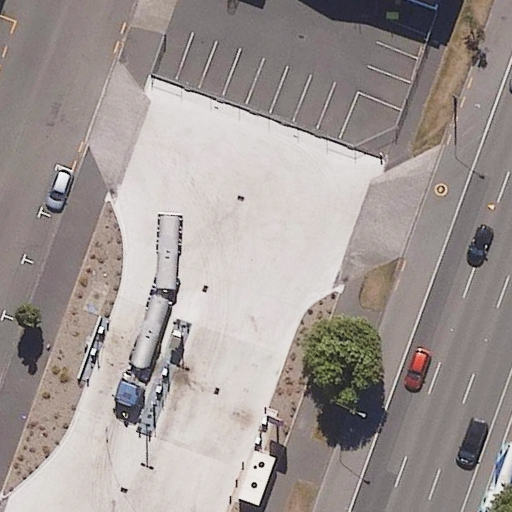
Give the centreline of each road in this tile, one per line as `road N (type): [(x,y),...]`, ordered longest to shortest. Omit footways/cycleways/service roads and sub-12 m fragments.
road 1 (trunk): [(511,223),(409,511)]
road 2 (residential): [(67,0),(0,190)]
